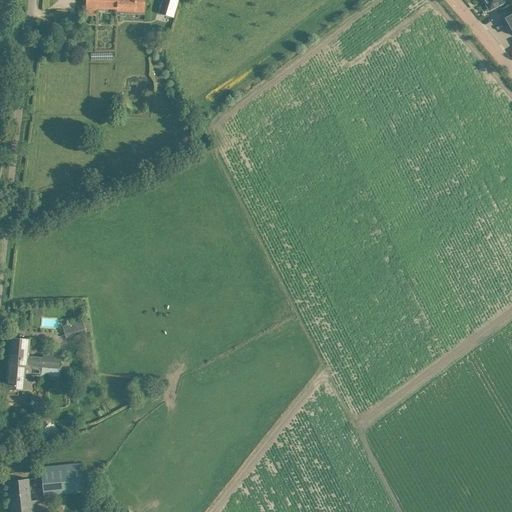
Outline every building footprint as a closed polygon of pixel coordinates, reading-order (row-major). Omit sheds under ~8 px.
[(117,12),(144,13),(143,0),(86,0),(86,12),(96,12),(96,10),(117,10),(117,12)] [(162,0),(158,13),(173,18),(178,0),(162,0)] [(503,2),(502,0),(483,0),(489,10),(498,5),(500,6),(502,4),(502,3),(503,2)] [(65,326),(69,338),(88,332),(85,320),(65,326)] [(10,337),(8,366),(32,368),(32,367),(42,368),(42,367),(61,369),(62,357),(43,355),(43,358),(28,357),(30,339),(20,338),(10,337)] [(32,368),(8,366),(5,389),(25,391),(26,391),(30,391),(32,368)] [(60,377),(61,369),(42,367),(42,368),(32,367),(42,368),(41,376),(60,377)] [(27,411),(44,429),(46,426),(51,432),(49,434),(53,437),(57,433),(59,435),(61,433),(51,422),(52,420),(36,403),(27,411)] [(83,491),(81,463),(41,468),(44,495),(83,491)] [(38,511),(38,508),(37,501),(31,501),(28,479),(8,481),(11,511),(38,511)]
